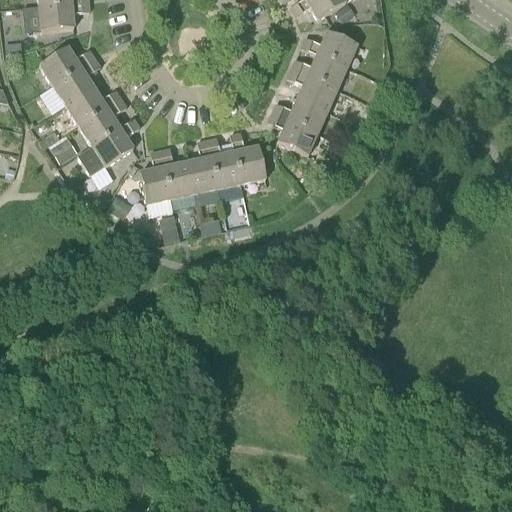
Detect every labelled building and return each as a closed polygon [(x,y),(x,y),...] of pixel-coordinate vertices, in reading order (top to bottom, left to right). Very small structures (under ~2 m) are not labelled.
[(36,0),(37,11),(87,6),(86,0),(36,0)] [(344,7),(340,0),(308,0),(303,4),(303,3),(288,12),(294,22),(309,12),(317,24),(344,7)] [(87,6),(37,11),(39,36),(72,33),(71,18),(88,16),(87,6)] [(342,27),(354,18),(346,8),(334,18),(342,27)] [(299,52),(315,59),(345,72),(355,50),(325,36),(319,50),(304,42),(299,52)] [(19,47),(3,48),(4,59),(20,58),(19,47)] [(38,70),(51,91),(94,63),(88,55),(73,64),(66,52),(38,70)] [(336,94),(345,72),(315,59),(310,72),(294,64),(290,74),(336,94)] [(94,63),(51,91),(64,111),(92,93),(84,81),(99,72),(94,63)] [(336,94),(290,74),(286,83),(301,90),(296,103),(326,116),(336,94)] [(77,131),(120,104),(114,95),(99,105),(92,93),(64,111),(77,131)] [(270,118),(316,138),(326,116),(296,103),(290,115),(274,108),(270,118)] [(125,112),(120,104),(77,131),(90,151),(118,133),(110,122),(125,112)] [(306,161),(316,138),(270,118),(266,127),(282,134),(276,147),(306,161)] [(132,123),(118,133),(90,151),(77,160),(91,180),(131,154),(124,142),(138,132),(132,123)] [(228,140),(232,157),(233,157),(240,189),(264,184),(257,152),(243,155),(239,138),(228,140)] [(47,151),(59,168),(76,157),(64,140),(47,151)] [(215,143),(205,145),(216,194),(240,189),(233,157),(232,157),(219,160),(215,143)] [(216,194),(205,145),(196,147),(199,164),(186,167),(193,199),(216,194)] [(159,155),(169,204),(193,199),(186,167),(172,170),(168,153),(159,155)] [(145,209),(169,204),(159,155),(149,157),(152,174),(138,177),(145,209)] [(134,166),(127,176),(133,180),(139,169),(134,166)] [(12,181),(14,171),(6,170),(4,179),(12,181)] [(110,203),(98,196),(92,208),(104,215),(110,203)] [(130,209),(115,200),(106,214),(122,223),(130,209)] [(202,239),(225,234),(222,222),(199,227),(202,239)] [(176,230),(160,234),(163,248),(179,244),(176,230)]
